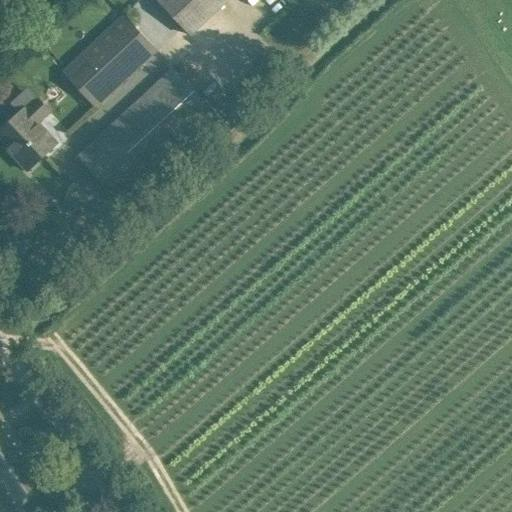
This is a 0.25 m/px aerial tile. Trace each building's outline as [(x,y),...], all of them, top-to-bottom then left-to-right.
[(159,0),(191,34),(228,0),(159,0)] [(122,83),(155,50),(123,14),(88,47),(78,57),(63,70),(97,106),(111,93),(122,83)] [(120,201),(135,188),(215,113),(173,68),(78,156),(120,201)] [(47,131),(39,123),(52,110),(38,95),(0,130),(0,134),(16,152),(14,155),(28,170),(58,143),(57,142),(54,144),(44,133),(47,131)] [(32,499),(49,488),(0,414),(0,485),(17,510),(32,499)]
